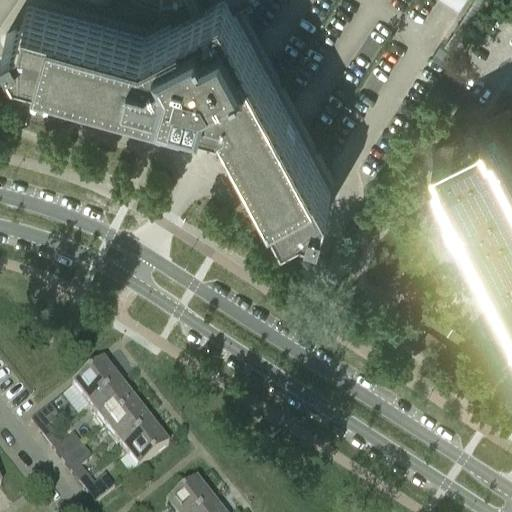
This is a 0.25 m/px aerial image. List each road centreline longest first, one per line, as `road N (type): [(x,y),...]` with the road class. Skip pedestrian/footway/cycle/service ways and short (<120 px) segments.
road 1 (tertiary): [(511,490),(148,255)]
road 2 (tertiary): [(133,286),(483,511)]
road 3 (tertiary): [(148,255),(69,217),(0,197)]
road 4 (tertiary): [(0,228),(96,263),(133,286)]
road 5 (residential): [(75,511),(0,418)]
